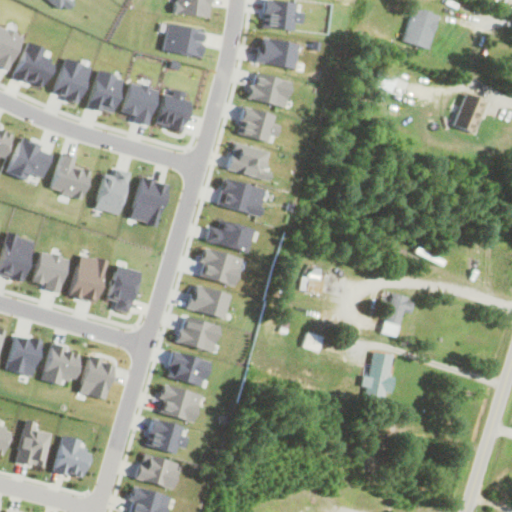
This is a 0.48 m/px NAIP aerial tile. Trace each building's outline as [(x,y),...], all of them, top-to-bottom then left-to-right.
[(435,14),(410,6),(400,40),(426,47),(435,14)] [(450,124),(470,133),(484,101),(463,93),(450,124)] [(297,286),(313,293),(323,271),(310,265),(304,277),(302,276),(297,286)] [(398,311),(408,313),(410,297),(386,294),(380,334),(395,336),(398,311)] [(301,346),(315,350),(319,336),(304,332),(301,346)] [(366,376),(362,376),(359,392),(387,397),(391,376),(386,375),(390,355),(371,351),(366,376)]
